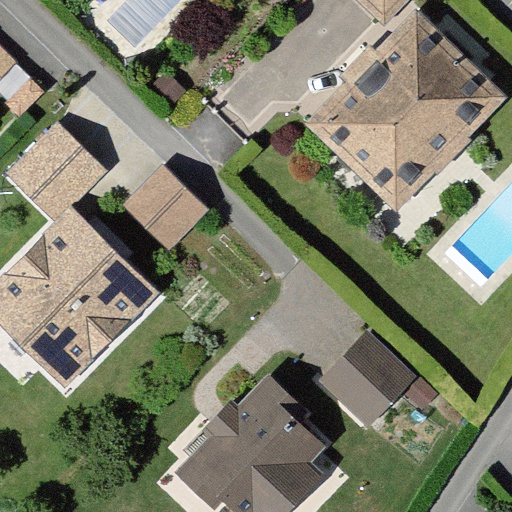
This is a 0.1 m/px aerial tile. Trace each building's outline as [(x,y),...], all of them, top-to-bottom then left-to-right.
[(419,0),(362,0),(393,29),(419,0)] [(503,88),(423,14),(316,131),(397,204),(436,161),(452,176),(480,146),(464,131),(503,88)] [(107,175),(61,131),(16,179),(62,223),(107,175)] [(166,178),(132,213),(173,254),(208,219),(166,178)] [(163,303),(81,222),(0,305),(0,327),(71,397),(163,303)] [(424,381),(375,337),(328,388),(377,433),(424,381)] [(306,413),(274,385),(184,486),(213,511),(223,511),(231,503),(241,511),(300,511),(326,484),(310,470),(328,450),(297,423),(306,413)]
